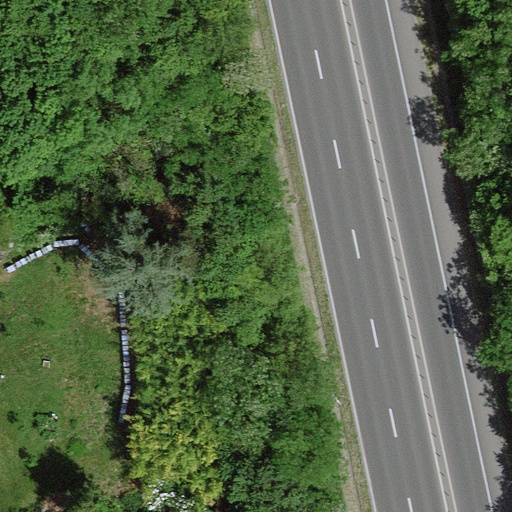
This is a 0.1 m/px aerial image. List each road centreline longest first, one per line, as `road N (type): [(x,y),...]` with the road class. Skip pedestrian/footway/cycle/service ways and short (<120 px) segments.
road 1 (motorway): [(305,0),(413,511)]
road 2 (motorway): [(479,511),(372,0)]
